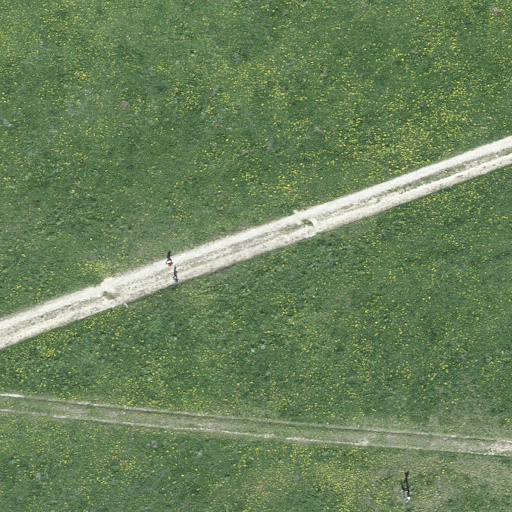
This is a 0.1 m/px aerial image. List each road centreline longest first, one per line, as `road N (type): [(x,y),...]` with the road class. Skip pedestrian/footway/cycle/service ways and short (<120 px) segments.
road 1 (track): [(0,334),(511,143)]
road 2 (track): [(0,401),(511,453)]
